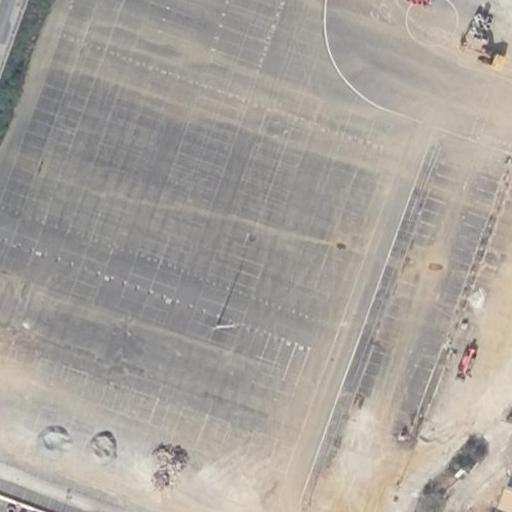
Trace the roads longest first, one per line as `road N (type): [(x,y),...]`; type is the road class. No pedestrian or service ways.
road 1 (unknown): [(0,136),(368,273)]
road 2 (unknown): [(0,300),(316,423)]
road 3 (unknown): [(106,0),(422,115)]
